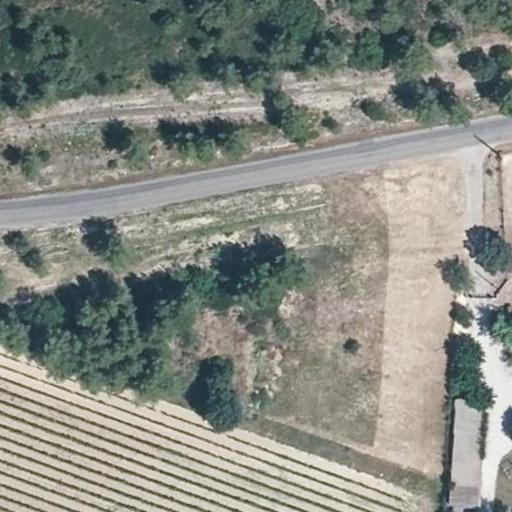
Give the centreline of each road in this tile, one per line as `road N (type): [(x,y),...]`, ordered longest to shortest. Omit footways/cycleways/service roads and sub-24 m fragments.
road 1 (tertiary): [(0,207),(98,202),(511,130)]
road 2 (unknown): [(467,138),(492,413),(483,511)]
